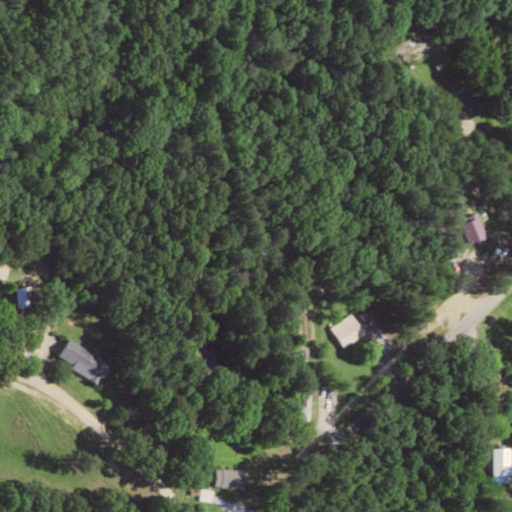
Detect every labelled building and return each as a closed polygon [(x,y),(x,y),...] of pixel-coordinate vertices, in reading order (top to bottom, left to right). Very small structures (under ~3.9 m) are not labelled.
[(452,94),(466,112),(481,101),(468,83),(452,94)] [(464,243),(481,239),(476,216),(459,220),(464,243)] [(362,317),(371,333),(383,327),(373,310),(362,317)] [(362,336),(350,315),(328,327),(340,348),(362,336)] [(104,371),(92,364),(97,355),(68,338),(55,361),(97,384),(104,371)] [(509,447),(491,447),(491,481),(509,481),(509,447)] [(214,488),(242,489),(243,470),(214,470),(214,488)]
